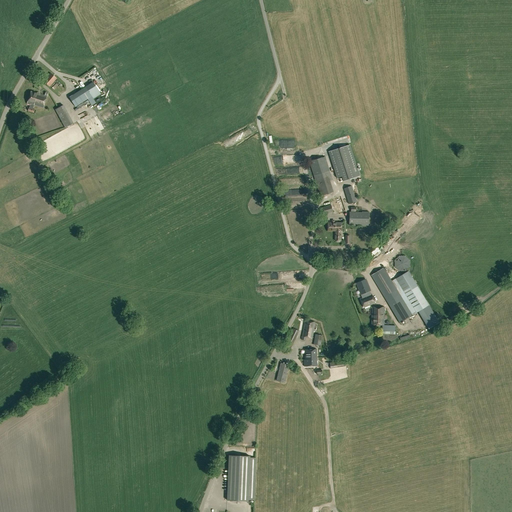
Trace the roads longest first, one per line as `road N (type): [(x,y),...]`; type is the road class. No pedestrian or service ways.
road 1 (unclassified): [(200,511),(228,437),(310,277),(311,264),(289,241),(258,123),(280,77)]
road 2 (track): [(304,370),(324,400),(335,511)]
road 3 (unclassified): [(0,126),(68,0)]
